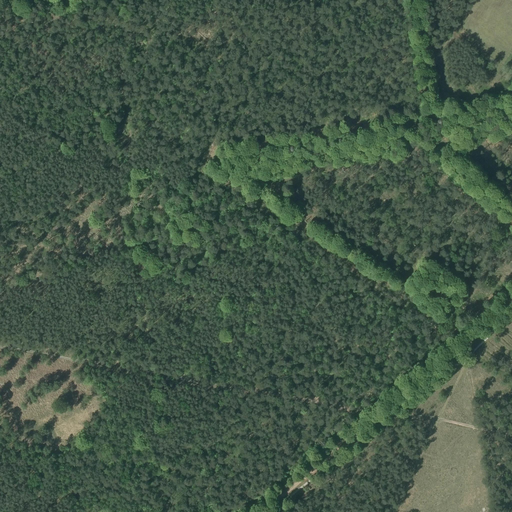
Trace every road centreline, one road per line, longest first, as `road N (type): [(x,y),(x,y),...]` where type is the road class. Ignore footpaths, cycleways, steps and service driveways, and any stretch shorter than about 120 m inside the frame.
road 1 (track): [(438,419),(0,348)]
road 2 (track): [(255,511),(511,291)]
